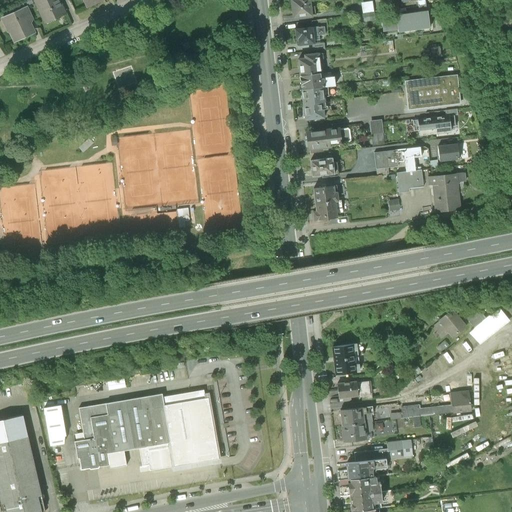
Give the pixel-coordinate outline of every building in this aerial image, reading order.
[(38,0),(40,3),(37,4),(44,19),(54,15),(55,18),(64,14),(57,0),(38,0)] [(101,0),(82,0),(86,8),(102,1),(101,0)] [(291,0),(293,18),(312,17),(310,0),(291,0)] [(23,10),(2,20),(8,32),(11,31),(15,40),(33,32),(27,20),(33,17),(27,6),(22,8),(23,10)] [(396,21),(381,23),(382,32),(397,30),(398,33),(429,28),(427,12),(417,13),(396,16),(396,21)] [(375,13),(360,15),(361,22),(376,20),(375,13)] [(314,44),(313,27),(295,29),(296,38),(298,38),(299,45),(314,44)] [(298,59),(300,76),(319,74),(321,73),(319,60),(323,59),(322,53),(305,55),(305,58),(298,59)] [(300,76),(302,89),(327,86),(335,85),(334,77),(319,79),(319,74),(300,76)] [(456,77),(406,83),(409,109),(459,103),(456,77)] [(327,86),(302,89),(304,104),(324,102),(323,97),(328,96),(327,86)] [(304,104),(306,120),(323,118),(322,110),(328,109),(327,101),(324,102),(304,104)] [(433,118),(435,134),(451,132),(451,128),(455,127),(454,116),(433,118)] [(433,118),(413,121),(414,131),(419,131),(420,136),(435,134),(433,118)] [(381,120),(369,121),(372,146),(384,145),(381,120)] [(339,129),(307,133),(309,149),(310,149),(323,147),(330,147),(330,146),(341,144),(339,129)] [(457,145),(438,147),(439,162),(459,160),(457,145)] [(323,147),(310,149),(311,156),(324,154),(323,147)] [(394,151),(374,153),(376,169),(397,166),(397,162),(405,161),(406,172),(417,171),(415,157),(421,156),(420,147),(396,150),(397,154),(394,155),(394,151)] [(332,158),(310,161),(312,177),(338,174),(337,162),(333,162),(332,158)] [(406,172),(397,173),(399,193),(410,192),(409,189),(423,187),(421,170),(417,171),(406,172)] [(441,176),(428,177),(429,186),(433,185),(436,213),(460,210),(457,183),(465,182),(464,173),(441,176)] [(333,187),(313,189),(315,204),(338,201),(337,193),(334,194),(333,187)] [(388,214),(399,213),(398,199),(387,199),(388,214)] [(338,201),(315,204),(316,212),(313,212),(314,221),(337,218),(336,210),(342,209),(341,200),(338,201)] [(186,225),(185,219),(189,219),(188,207),(177,208),(179,226),(186,225)] [(470,331),(479,342),(506,319),(498,309),(484,320),(476,310),(466,319),(474,327),(470,331)] [(440,320),(453,336),(465,327),(452,311),(440,320)] [(354,345),(334,347),(336,372),(356,370),(355,364),(353,365),(351,352),(355,352),(354,345)] [(368,383),(338,386),(339,397),(358,395),(369,394),(368,383)] [(205,398),(204,390),(79,408),(85,441),(75,442),(78,458),(80,458),(82,470),(90,469),(91,470),(98,468),(100,467),(109,465),(110,469),(127,466),(124,451),(139,448),(142,466),(139,467),(140,472),(219,459),(208,397),(205,398)] [(419,410),(420,417),(471,411),(469,391),(452,393),(453,406),(419,410)] [(61,406),(44,409),(50,446),(64,444),(65,436),(66,436),(61,406)] [(372,406),(340,410),(342,426),(364,423),(363,414),(371,414),(373,413),(372,406)] [(402,411),(403,419),(420,417),(419,410),(418,406),(402,408),(402,411)] [(402,411),(389,413),(390,420),(403,419),(402,411)] [(371,414),(363,414),(364,423),(372,422),(371,414)] [(0,497),(1,504),(41,494),(23,415),(0,420),(0,497)] [(420,417),(403,419),(404,429),(421,427),(420,417)] [(372,422),(364,423),(365,431),(373,430),(372,422)] [(364,423),(342,426),(344,442),(366,439),(365,431),(364,423)] [(382,423),(375,424),(376,431),(383,430),(382,423)] [(355,453),(355,463),(386,459),(403,457),(402,441),(387,443),(388,449),(355,453)] [(355,463),(346,464),(348,480),(374,477),(373,472),(378,468),(387,467),(386,459),(355,463)] [(494,466),(487,466),(489,478),(496,478),(494,466)] [(374,477),(348,480),(350,496),(382,492),(381,482),(376,482),(376,476),(374,477)] [(382,492),(350,496),(352,511),(373,508),(372,503),(383,502),(382,492)] [(43,494),(41,494),(1,504),(0,504),(0,503),(0,505),(0,507),(1,507),(2,507),(3,511),(42,511),(44,508),(42,497),(43,497),(44,497),(43,494)]
